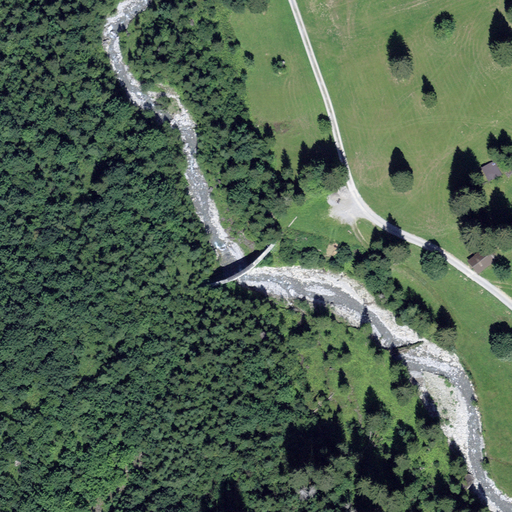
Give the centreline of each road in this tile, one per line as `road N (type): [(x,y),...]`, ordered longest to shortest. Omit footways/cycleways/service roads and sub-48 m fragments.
road 1 (track): [(511,306),(362,206),(291,0)]
road 2 (track): [(468,337),(411,266),(363,241),(355,227),(362,206)]
